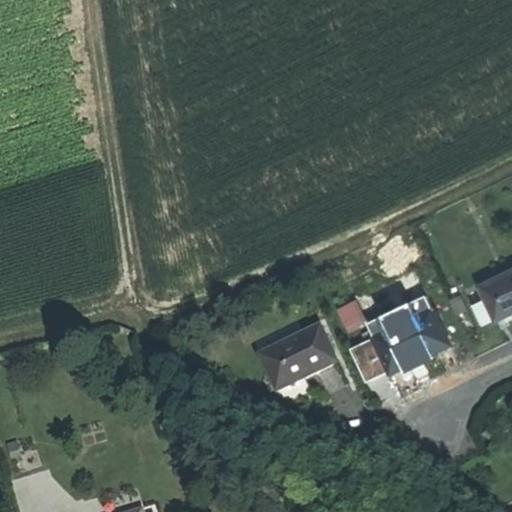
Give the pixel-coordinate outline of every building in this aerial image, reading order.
[(511,269),(482,283),(489,297),(476,303),(485,323),(498,317),(499,319),(511,313),(511,269)] [(422,280),(364,307),(371,322),(429,294),(422,280)] [(452,342),(429,294),(371,322),(394,370),(411,362),(421,357),(430,353),(452,342)] [(356,301),(342,308),(353,332),(367,325),(356,301)] [(338,361),(321,326),(262,354),(279,389),(285,387),(288,394),(297,397),(313,390),(306,376),(321,369),(338,361)] [(421,357),(411,362),(413,366),(424,361),(421,357)]
